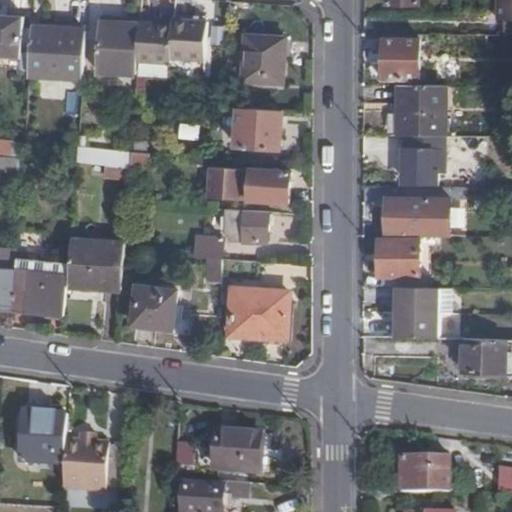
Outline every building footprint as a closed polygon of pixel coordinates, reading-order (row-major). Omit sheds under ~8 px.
[(507,19),(507,34),(511,34),(511,0),(499,0),(499,18),(507,19)] [(0,56),(24,58),(26,17),(0,15),(0,56)] [(123,24),(124,18),(103,17),(100,72),(139,75),(140,72),(140,60),(143,25),(123,24)] [(175,25),(143,22),(143,25),(140,60),(174,61),(174,56),(207,58),(209,21),(176,19),(175,25)] [(88,33),(89,25),(37,21),(36,27),(88,33)] [(86,81),(88,33),(36,27),(33,76),(86,81)] [(246,80),(284,84),(287,39),(249,37),(246,80)] [(420,79),(419,39),(386,39),(386,78),(420,79)] [(174,61),(140,60),(140,72),(173,74),(174,61)] [(449,86),(400,85),(400,136),(407,136),(445,136),(449,137),(449,86)] [(285,113),(242,109),(240,146),(283,149),(285,113)] [(182,137),(202,138),(203,123),(183,122),(182,137)] [(445,136),(407,136),(406,182),(436,182),(437,166),(444,166),(445,136)] [(14,143),(0,141),(0,153),(13,155),(14,143)] [(135,154),(81,148),(81,153),(80,164),(133,170),(134,165),(135,154)] [(13,155),(0,153),(0,167),(15,169),(17,156),(13,155)] [(152,154),(135,153),(135,154),(134,165),(151,166),(152,154)] [(17,156),(15,169),(26,170),(27,157),(17,156)] [(40,172),(41,159),(27,157),(26,170),(40,172)] [(213,199),(292,205),(293,174),(215,168),(213,199)] [(454,187),(479,187),(488,187),(488,168),(454,168),(454,187)] [(453,199),(389,198),(389,236),(421,236),(452,236),(453,199)] [(270,243),(270,213),(230,210),(227,231),(233,241),(270,243)] [(389,236),(383,237),(384,275),(421,275),(421,236),(389,236)] [(199,258),(209,258),(224,260),(224,238),(202,237),(199,258)] [(75,240),(72,287),(125,291),(128,253),(128,244),(75,240)] [(0,264),(19,264),(19,248),(0,247),(0,264)] [(208,273),(211,274),(211,279),(224,280),(224,275),(225,260),(224,260),(209,258),(208,273)] [(31,307),(31,310),(65,315),(69,275),(49,272),(49,262),(21,260),(20,269),(17,306),(31,307)] [(0,267),(0,303),(17,306),(20,269),(0,267)] [(142,287),(137,325),(163,328),(176,329),(180,292),(142,287)] [(441,288),(401,287),(400,338),(440,338),(441,288)] [(247,345),(294,346),(295,313),(290,312),(290,293),(237,289),(235,336),(246,336),(247,345)] [(511,375),(511,339),(469,339),(469,372),(511,373),(511,375)] [(68,442),(70,416),(25,414),(22,461),(67,463),(68,442)] [(260,473),(261,434),(218,431),(217,470),(260,473)] [(272,435),(261,434),(260,473),(271,473),(272,435)] [(108,445),(68,442),(67,463),(65,487),(105,490),(108,445)] [(194,447),(177,446),(176,466),(193,467),(194,447)] [(406,459),(405,493),(450,493),(450,460),(406,459)] [(511,494),(511,470),(502,469),(501,494),(511,494)] [(246,499),(247,484),(221,482),(221,487),(189,485),(189,480),(175,479),(174,504),(186,504),(184,511),(219,511),(219,508),(229,509),(230,498),(246,499)]
